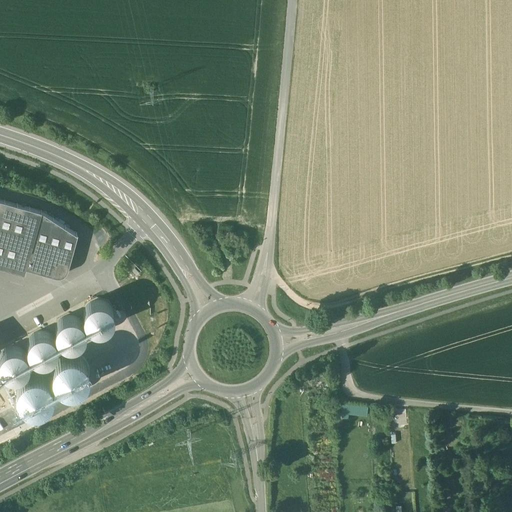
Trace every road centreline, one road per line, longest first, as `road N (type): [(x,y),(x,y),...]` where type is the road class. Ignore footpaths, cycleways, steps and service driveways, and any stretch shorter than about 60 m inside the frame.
road 1 (track): [(267,269),(293,298),(325,306),(511,256)]
road 2 (residential): [(291,0),(268,247)]
road 3 (secondary): [(177,260),(100,181),(0,140)]
road 4 (secondary): [(511,280),(362,322)]
road 5 (secondary): [(0,480),(122,414)]
